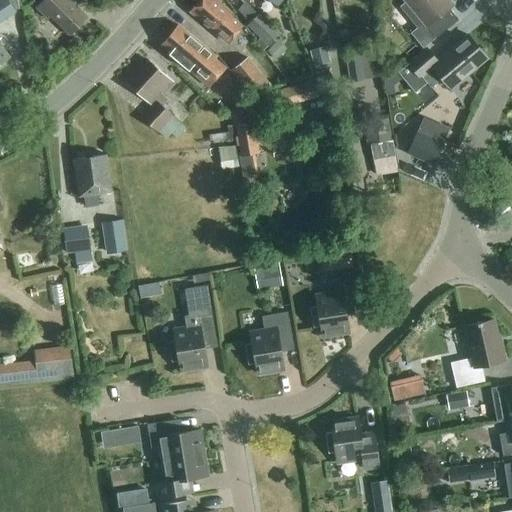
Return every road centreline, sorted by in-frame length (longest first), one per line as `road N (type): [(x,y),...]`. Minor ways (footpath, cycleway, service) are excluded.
road 1 (residential): [(228,411),(243,416),(313,398),(462,251)]
road 2 (tertiary): [(0,139),(64,95),(155,0)]
road 3 (residential): [(462,251),(464,173),(511,65)]
road 4 (residential): [(102,416),(194,401),(228,411)]
